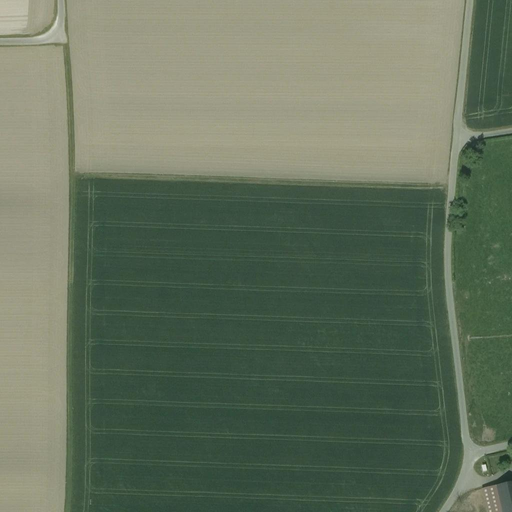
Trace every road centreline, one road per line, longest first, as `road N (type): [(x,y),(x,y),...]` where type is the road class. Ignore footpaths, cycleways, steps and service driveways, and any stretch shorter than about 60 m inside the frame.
road 1 (track): [(61,32),(72,115),(69,511)]
road 2 (unclassified): [(469,0),(447,266),(469,452)]
road 3 (track): [(73,177),(453,180)]
